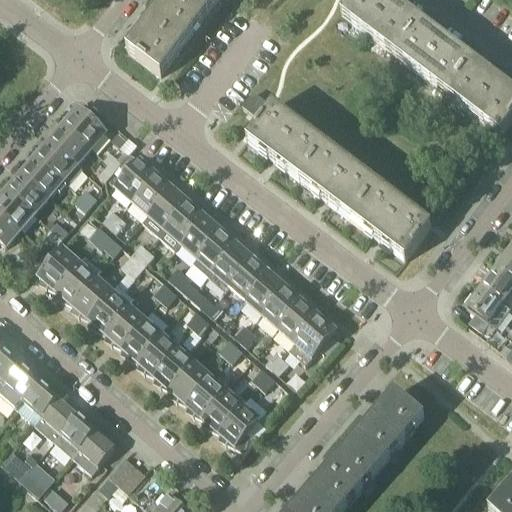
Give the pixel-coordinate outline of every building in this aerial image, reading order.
[(221,0),(167,0),(166,3),(200,29),(221,0)] [(393,61),(419,27),(382,0),(356,0),(341,21),(393,61)] [(200,29),(166,3),(126,56),(160,82),(200,29)] [(419,27),(393,61),(446,101),(472,67),(419,27)] [(511,123),(511,97),(472,67),(446,101),(499,141),(511,123)] [(242,112),(246,116),(243,120),(251,127),(266,108),(253,98),(242,112)] [(298,186),(324,152),(271,112),(245,146),(298,186)] [(64,131),(90,155),(105,138),(78,115),(70,125),(66,122),(61,131),(63,132),(64,131)] [(64,131),(63,132),(56,141),(52,139),(47,148),(49,149),(50,147),(76,171),(90,155),(64,131)] [(50,147),(49,149),(42,157),(38,155),(33,164),(34,165),(36,164),(62,187),(68,192),(82,176),(76,171),(50,147)] [(377,192),(324,152),(298,186),(351,226),(377,192)] [(118,173),(121,170),(110,160),(104,166),(107,170),(106,171),(114,178),(118,173)] [(129,160),(121,170),(118,173),(126,180),(114,193),(131,208),(154,181),(148,177),(151,172),(130,162),(130,161),(129,160)] [(36,164),(34,165),(27,173),(23,171),(19,180),(20,181),(21,180),(48,203),(62,187),(36,164)] [(114,178),(106,171),(97,181),(105,188),(114,178)] [(21,180),(20,181),(13,189),(9,187),(5,197),(6,197),(7,197),(33,220),(48,203),(21,180)] [(154,181),(131,208),(147,222),(170,195),(165,191),(167,186),(155,180),(154,181)] [(377,192),(351,226),(404,266),(430,232),(377,192)] [(170,195),(147,222),(148,222),(142,229),(158,243),(186,210),(181,205),(183,200),(171,194),(170,195)] [(85,195),(79,202),(90,212),(96,205),(85,195)] [(7,197),(6,197),(0,204),(0,219),(19,236),(33,220),(7,197)] [(90,212),(79,202),(73,208),(85,219),(90,212)] [(186,210),(158,243),(174,257),(180,250),(203,224),(197,219),(200,214),(187,208),(186,210)] [(108,234),(119,223),(112,217),(102,229),(108,234)] [(0,219),(0,249),(4,253),(19,236),(0,219)] [(203,224),(180,250),(196,264),(219,238),(214,233),(216,228),(204,222),(203,224)] [(125,229),(119,223),(108,234),(115,240),(125,229)] [(50,235),(62,245),(68,238),(56,228),(50,235)] [(94,250),(104,239),(98,233),(88,245),(94,250)] [(62,245),(50,235),(45,241),(56,251),(62,245)] [(219,236),(219,238),(196,264),(212,278),(235,252),(230,247),(232,242),(219,236)] [(104,239),(94,250),(101,256),(111,245),(104,239)] [(140,250),(130,262),(137,267),(147,256),(140,250)] [(212,278),(208,283),(225,297),(229,292),(252,266),(246,261),(249,256),(236,250),(235,252),(212,278)] [(30,258),(42,268),(48,261),(36,251),(30,258)] [(53,298),(78,270),(61,255),(38,282),(47,290),(45,294),(53,298)] [(153,262),(147,256),(137,267),(144,273),(153,262)] [(511,258),(508,256),(494,274),(511,287),(511,258)] [(78,270),(53,298),(54,298),(55,297),(63,304),(61,308),(70,312),(94,284),(101,276),(84,262),(81,266),(78,270)] [(137,267),(130,262),(120,273),(127,279),(137,267)] [(252,265),(252,266),(229,292),(245,307),(268,280),(263,276),(265,271),(252,265)] [(144,273),(137,267),(127,279),(134,284),(144,273)] [(174,291),(183,280),(177,274),(167,285),(174,291)] [(511,287),(494,274),(480,293),(502,309),(511,295),(511,287)] [(268,280),(245,307),(261,321),(284,294),(279,290),(281,285),(269,279),(268,280)] [(190,285),(183,280),(174,291),(180,296),(190,285)] [(110,298),(94,284),(70,312),(70,313),(71,311),(79,318),(77,322),(86,326),(110,298)] [(160,307),(170,295),(163,289),(153,301),(160,307)] [(110,298),(86,326),(87,327),(87,325),(96,332),(94,336),(102,340),(126,312),(133,305),(117,291),(110,298)] [(285,293),(284,294),(261,321),(278,335),(301,308),(295,304),(298,299),(285,293)] [(480,293),(466,312),(475,319),(468,329),(480,338),(487,329),(495,335),(510,315),(502,309),(480,293)] [(170,295),(160,307),(166,313),(177,301),(170,295)] [(206,319),(216,308),(210,302),(200,313),(206,319)] [(301,307),(301,308),(278,335),(295,350),(318,323),(317,323),(312,318),(314,313),(301,307)] [(223,313),(216,308),(206,319),(213,325),(223,313)] [(143,326),(126,312),(102,340),(103,341),(104,339),(112,346),(110,351),(118,355),(143,326)] [(192,335),(203,324),(196,318),(185,330),(192,335)] [(318,323),(295,350),(288,358),(305,372),(335,338),(328,332),(330,327),(318,321),(317,323),(318,323)] [(209,330),(203,324),(192,335),(199,341),(209,330)] [(159,341),(143,326),(118,355),(119,355),(120,354),(128,361),(126,365),(135,369),(159,341)] [(239,348),(249,336),(242,330),(232,342),(239,348)] [(249,336),(239,348),(245,353),(256,342),(249,336)] [(175,355),(159,341),(135,369),(136,369),(136,368),(144,375),(143,379),(151,383),(175,355)] [(225,364),(235,352),(229,347),(218,358),(225,364)] [(235,352),(225,364),(231,369),(242,358),(235,352)] [(192,369),(175,355),(151,383),(152,383),(152,382),(161,389),(159,393),(167,397),(192,369)] [(0,356),(0,394),(19,373),(1,356),(0,356)] [(271,376),(281,364),(275,359),(265,370),(271,376)] [(281,364),(271,376),(278,382),(288,370),(281,364)] [(208,383),(192,369),(167,397),(168,398),(169,396),(177,403),(175,407),(183,411),(208,383)] [(19,373),(0,394),(0,401),(16,416),(23,409),(22,408),(38,389),(19,373)] [(257,392),(267,380),(261,375),(251,386),(257,392)] [(274,387),(267,380),(257,392),(264,398),(274,387)] [(208,383),(183,411),(184,412),(185,410),(193,417),(191,421),(200,425),(224,397),(208,383)] [(23,409),(17,415),(35,431),(57,405),(38,389),(22,408),(23,409)] [(241,411),(224,397),(200,425),(201,426),(201,424),(210,431),(208,435),(216,440),(241,411)] [(351,448),(380,474),(424,424),(394,398),(351,448)] [(76,422),(57,405),(35,431),(34,432),(52,449),(76,422)] [(257,426),(241,411),(216,440),(217,440),(218,439),(226,446),(224,450),(242,458),(242,459),(243,460),(254,447),(246,439),(257,426)] [(94,438),(76,422),(52,449),(71,465),(94,438)] [(114,455),(94,438),(71,465),(90,482),(97,474),(114,455)] [(0,466),(3,469),(11,459),(19,450),(12,444),(4,454),(1,451),(0,452),(0,466)] [(346,511),(380,474),(351,448),(308,497),(324,511),(346,511)] [(11,459),(3,469),(9,474),(18,465),(11,459)] [(118,492),(135,472),(125,464),(108,483),(118,492)] [(19,472),(11,480),(19,487),(26,479),(19,472)] [(135,472),(118,492),(128,501),(145,481),(135,472)] [(42,487),(32,499),(38,504),(48,492),(42,487)] [(511,511),(511,488),(491,511),(511,511)] [(91,503),(101,511),(107,503),(97,495),(91,503)] [(52,511),(63,511),(67,509),(52,496),(44,505),(52,511)] [(156,511),(151,508),(147,511),(188,511),(190,510),(174,496),(160,511),(156,511)] [(324,511),(308,497),(295,511),(324,511)] [(99,511),(101,511),(91,503),(86,509),(89,511),(99,511)]
